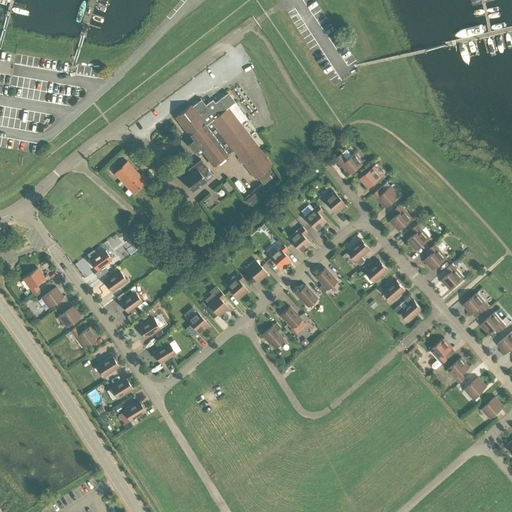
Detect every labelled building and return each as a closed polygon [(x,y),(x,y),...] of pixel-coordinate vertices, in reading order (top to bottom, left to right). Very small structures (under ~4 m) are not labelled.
[(176,116),(195,141),(190,146),(198,154),(202,151),(213,166),(221,159),(228,154),(233,149),(255,178),(257,177),(267,170),(272,165),(240,123),(247,118),(235,102),(230,96),(225,95),(215,103),(209,102),(205,105),(203,102),(199,101),(192,107),(191,105),(176,116)] [(342,164),(349,173),(347,175),(364,163),(356,153),(359,151),(358,151),(352,155),(347,149),(335,159),(340,166),(342,164)] [(133,193),(140,186),(148,180),(142,173),(140,175),(127,161),(114,173),(121,180),(133,193)] [(208,169),(204,163),(183,179),(192,191),(206,180),(202,174),(208,169)] [(360,178),(368,187),(366,189),(382,176),(374,166),(376,165),(376,164),(360,178)] [(374,193),(377,197),(385,207),(383,208),(384,209),(399,195),(391,186),(393,184),(385,191),(381,187),(374,193)] [(259,185),(243,200),(246,204),(263,189),(259,185)] [(336,213),(345,205),(347,207),(334,191),(324,199),(323,197),(322,197),(336,213)] [(391,221),(399,230),(415,216),(414,216),(412,218),(401,204),(395,209),(399,213),(388,222),(389,223),(391,221)] [(323,210),(318,205),(305,216),(303,214),(316,230),(325,222),(327,224),(328,224),(319,213),(323,210)] [(408,241),(416,250),(432,236),(431,235),(429,237),(418,224),(412,229),(416,233),(405,242),(406,242),(408,241)] [(307,231),(302,226),(289,237),(287,235),(287,236),(301,252),(310,244),(312,246),(312,245),(303,235),(307,231)] [(370,249),(362,239),(348,251),(356,261),(357,261),(360,265),(365,260),(361,256),(370,249)] [(287,248),(283,243),(270,255),(268,252),(267,253),(281,269),(290,261),(292,263),(283,252),(287,248)] [(425,260),(433,269),(449,256),(448,255),(446,257),(435,244),(429,248),(433,252),(422,262),(423,262),(425,260)] [(90,260),(97,270),(112,259),(104,249),(97,254),(94,250),(87,255),(90,259),(90,260)] [(258,281),(267,273),(269,276),(269,275),(255,259),(246,267),(244,265),(244,266),(258,281)] [(388,270),(380,260),(366,272),(374,281),(388,270)] [(442,280),(450,289),(466,275),(465,275),(463,277),(452,263),(446,268),(450,272),(439,281),(440,282),(442,280)] [(323,292),(327,289),(337,281),(325,267),(315,276),(323,284),(319,287),(323,292)] [(34,293),(39,289),(36,285),(47,276),(45,277),(38,268),(21,280),(21,281),(23,279),(34,293)] [(105,281),(112,291),(127,280),(119,270),(105,281)] [(238,298),(247,291),(249,293),(250,292),(241,282),(245,279),(240,273),(236,276),(227,284),(225,282),(224,283),(238,298)] [(405,289),(397,280),(383,292),(392,301),(405,289)] [(305,284),(296,293),(308,306),(317,298),(305,284)] [(65,294),(63,296),(56,286),(39,299),(42,298),(49,307),(66,295),(65,294)] [(220,290),(206,302),(219,316),(228,308),(230,310),(230,309),(221,299),(225,296),(220,290)] [(120,302),(127,312),(130,310),(134,307),(142,301),(135,291),(127,297),(124,293),(117,297),(120,302)] [(483,311),(489,306),(477,293),(480,291),(479,291),(463,304),(469,311),(467,313),(469,316),(480,307),(483,311)] [(409,321),(422,309),(414,299),(413,300),(409,296),(394,309),(398,314),(401,312),(409,321)] [(374,299),(369,303),(374,308),(378,304),(374,299)] [(204,310),(205,309),(207,307),(202,301),(199,305),(204,310)] [(83,314),(80,316),(73,306),(56,318),(57,319),(59,317),(66,327),(83,314)] [(290,306),(280,314),(292,328),(302,319),(290,306)] [(487,335),(495,328),(497,326),(500,330),(506,326),(495,313),(497,311),(496,310),(480,324),(488,333),(486,335),(487,335)] [(199,333),(208,325),(210,327),(210,326),(197,311),(187,319),(186,316),(185,317),(199,333)] [(138,327),(139,328),(145,338),(154,332),(157,337),(163,333),(154,318),(138,327)] [(277,331),(281,327),(276,322),(263,334),(274,347),(284,339),(277,331)] [(97,336),(92,328),(90,326),(73,338),(73,339),(76,337),(83,347),(100,335),(99,334),(97,336)] [(511,330),(498,344),(502,349),(500,351),(504,355),(511,347),(511,330)] [(454,345),(452,347),(444,337),(429,351),(429,352),(431,350),(438,358),(432,363),(432,366),(434,368),(436,368),(448,358),(445,354),(455,345),(454,345)] [(154,352),(160,363),(176,353),(169,342),(154,352)] [(119,366),(112,356),(97,365),(103,376),(119,366)] [(446,371),(448,369),(456,378),(459,382),(465,377),(462,373),(472,365),(471,364),(469,366),(461,357),(446,371)] [(489,384),(486,386),(479,377),(463,390),(463,391),(465,389),(473,398),(489,384)] [(132,388),(126,378),(110,387),(117,398),(132,388)] [(506,404),(503,405),(496,396),(480,410),(480,411),(482,409),(490,418),(506,404)] [(136,417),(145,411),(138,400),(123,410),(133,425),(139,421),(136,417)] [(96,408),(96,409),(99,414),(105,411),(101,405),(96,408)]
